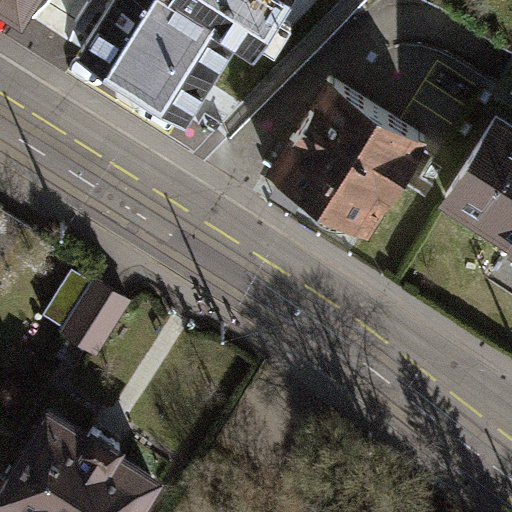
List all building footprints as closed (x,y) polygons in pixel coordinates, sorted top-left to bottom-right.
[(0,0),(0,2),(26,19),(37,0),(0,0)] [(116,0),(86,48),(189,112),(242,28),(257,38),(280,0),(116,0)] [(419,134),(327,76),(271,164),(307,186),(313,202),(324,214),(339,217),(351,214),(363,222),(419,134)] [(511,125),(493,113),(443,193),(511,235),(511,248),(509,253),(511,254),(511,125)] [(43,310),(63,322),(89,278),(69,266),(43,310)] [(92,273),(89,278),(63,322),(61,325),(93,345),(125,293),(92,273)] [(47,410),(0,490),(0,497),(25,511),(125,511),(149,472),(113,451),(119,440),(93,425),(88,433),(47,410)]
